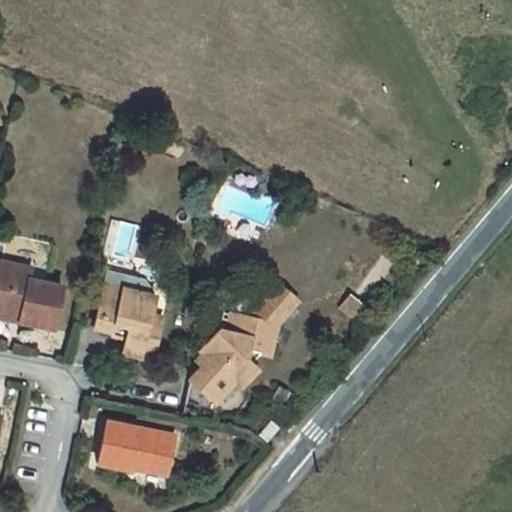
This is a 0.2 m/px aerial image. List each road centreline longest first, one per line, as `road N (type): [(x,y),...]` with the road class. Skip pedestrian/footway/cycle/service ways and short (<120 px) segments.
road 1 (unclassified): [(245,511),(511,201)]
road 2 (residential): [(0,365),(59,377),(70,399),(45,511)]
